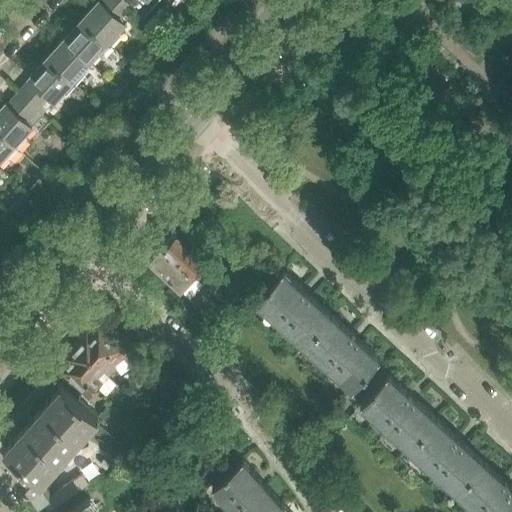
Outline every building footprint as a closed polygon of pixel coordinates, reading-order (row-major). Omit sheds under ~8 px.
[(120,17),(131,4),(126,0),(97,0),(82,17),(111,44),(120,34),(117,31),(125,22),(120,17)] [(126,0),(131,4),(143,15),(157,0),(126,0)] [(111,44),(82,17),(64,37),(90,60),(98,52),(101,54),(111,44)] [(173,42),(185,28),(179,23),(167,37),(173,42)] [(90,60),(64,37),(47,56),(76,82),(84,73),(81,70),(90,60)] [(67,92),(76,82),(47,56),(29,76),(30,78),(19,89),(39,107),(50,95),(55,99),(64,90),(67,92)] [(127,82),(121,88),(128,94),(133,88),(127,82)] [(27,120),(39,107),(19,89),(8,102),(6,101),(0,107),(0,130),(18,146),(27,136),(24,133),(31,124),(27,120)] [(109,102),(104,108),(111,114),(116,108),(109,102)] [(18,146),(0,130),(0,159),(6,153),(9,156),(18,146)] [(36,195),(43,187),(36,181),(29,189),(36,195)] [(35,197),(26,189),(9,208),(18,216),(35,197)] [(194,274),(207,260),(177,231),(175,233),(171,234),(163,242),(163,246),(194,274)] [(194,274),(163,246),(150,260),(181,288),(190,297),(198,289),(205,295),(206,296),(212,290),(203,283),(203,282),(197,277),(194,274)] [(331,312),(304,287),(283,268),(256,297),(305,341),(331,312)] [(212,290),(216,285),(208,277),(203,282),(212,290)] [(354,385),(375,361),(380,356),(331,312),(305,341),(354,385)] [(75,344),(102,368),(109,375),(117,367),(114,364),(124,353),(99,330),(93,337),(87,331),(75,344)] [(102,368),(75,344),(63,357),(69,363),(62,370),(90,395),(101,384),(93,377),(102,368)] [(359,389),(366,396),(387,372),(375,361),(354,385),(359,389)] [(162,379),(145,363),(139,370),(156,385),(162,379)] [(323,376),(329,370),(325,366),(319,372),(323,376)] [(387,372),(366,396),(361,401),(381,420),(389,427),(409,445),(435,415),(387,371),(387,372)] [(332,385),(338,379),(332,373),(326,380),(332,385)] [(49,491),(42,480),(98,415),(60,383),(4,447),(34,473),(28,481),(39,497),(49,491)] [(108,405),(99,414),(117,431),(126,422),(108,405)] [(484,459),(456,433),(435,415),(409,445),(457,489),(484,459)] [(381,420),(371,432),(379,438),(389,427),(381,420)] [(242,456),(213,483),(239,511),(266,511),(281,499),(242,456)] [(511,511),(511,484),(484,459),(457,489),(482,511),(511,511)] [(42,501),(49,511),(92,481),(86,472),(42,501)] [(65,511),(98,511),(88,497),(65,511)] [(291,511),(281,499),(266,511),(291,511)]
